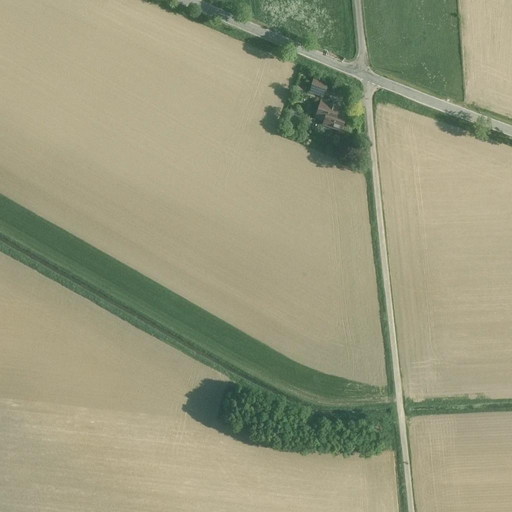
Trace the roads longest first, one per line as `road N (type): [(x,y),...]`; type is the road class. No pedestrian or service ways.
road 1 (unclassified): [(366,78),(412,511)]
road 2 (unclassified): [(187,0),(366,78)]
road 3 (unclassified): [(511,131),(366,78)]
